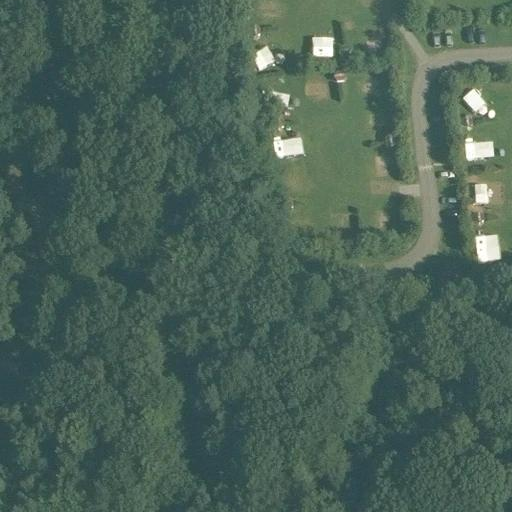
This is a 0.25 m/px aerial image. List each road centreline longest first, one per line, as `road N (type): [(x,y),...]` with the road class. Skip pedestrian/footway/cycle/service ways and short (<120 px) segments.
road 1 (track): [(511,53),(451,56),(423,72),(415,91),(429,221),(417,253),(398,265),(249,283),(168,324)]
road 2 (unclassified): [(176,511),(156,0)]
